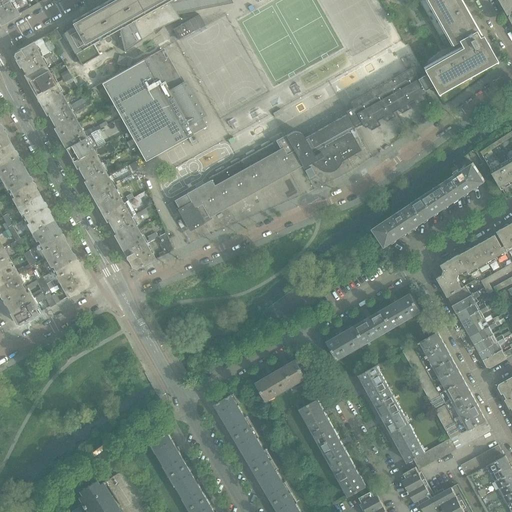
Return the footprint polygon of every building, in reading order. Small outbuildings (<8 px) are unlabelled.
[(11,0),(9,1),(8,0),(0,0),(0,22),(1,24),(18,14),(15,9),(18,7),(16,4),(23,0),(11,0)] [(233,3),(231,0),(108,0),(98,6),(72,20),(75,26),(63,33),(82,66),(82,65),(99,55),(93,44),(113,33),(132,22),(141,39),(140,39),(141,40),(154,31),(155,33),(159,29),(162,26),(180,18),(180,17),(179,17),(177,14),(233,3)] [(490,51),(461,0),(432,0),(457,42),(462,39),(466,47),(424,71),(426,74),(425,74),(426,74),(432,86),(433,85),(437,92),(488,63),(492,61),(486,51),(488,49),(489,51),(490,51)] [(511,0),(504,0),(501,2),(511,20),(511,0)] [(60,35),(56,29),(49,33),(53,41),(54,41),(60,37),(61,38),(60,35)] [(40,57),(54,50),(51,45),(42,50),(37,52),(35,48),(36,48),(35,45),(33,43),(33,42),(16,51),(14,52),(13,56),(14,58),(15,58),(20,67),(21,66),(26,74),(24,75),(28,82),(48,71),(40,57)] [(199,118),(161,50),(131,66),(126,69),(101,83),(145,161),(207,126),(202,117),(199,118)] [(124,66),(126,58),(119,56),(117,64),(124,66)] [(425,99),(422,95),(425,93),(426,93),(424,90),(432,86),(426,74),(418,79),(412,67),(350,102),(353,107),(346,111),(347,114),(354,127),(362,123),(364,127),(368,125),(370,130),(379,125),(377,120),(383,117),(385,121),(394,116),(392,112),(398,108),(400,113),(410,108),(407,103),(413,100),(416,104),(425,99)] [(70,75),(67,70),(60,74),(63,79),(70,75)] [(62,97),(52,78),(48,71),(28,82),(43,108),(62,97)] [(73,81),(70,76),(64,80),(67,85),(73,81)] [(72,115),(90,105),(93,93),(97,90),(95,87),(90,90),(85,102),(83,98),(68,106),(62,97),(43,108),(46,114),(48,113),(56,127),(54,128),(58,135),(77,124),(72,115)] [(289,171),(300,165),(301,164),(303,167),(313,161),(315,165),(317,168),(320,170),(323,171),(326,172),(329,172),(333,171),(336,169),(338,167),(340,164),(341,161),(347,157),(360,150),(349,130),(354,127),(347,114),(304,138),(302,135),(301,134),(299,132),(297,131),(294,131),(292,132),(285,136),(277,141),(278,143),(275,144),(274,141),(270,144),(268,141),(261,145),(262,148),(255,152),(253,149),(245,154),(247,157),(240,161),(238,158),(230,162),(232,165),(224,169),(223,166),(215,171),(217,173),(209,178),(210,181),(187,193),(175,200),(179,209),(179,210),(180,210),(189,228),(190,228),(190,229),(204,222),(202,218),(202,217),(201,217),(207,213),(208,214),(209,216),(289,171)] [(96,131),(108,125),(106,121),(94,128),(93,127),(85,131),(87,136),(88,135),(96,131)] [(93,151),(77,124),(58,135),(73,162),(93,151)] [(0,164),(17,155),(16,155),(17,153),(15,150),(14,150),(5,135),(6,134),(4,131),(3,131),(2,130),(0,130),(0,164)] [(107,177),(93,151),(73,162),(76,167),(78,167),(81,172),(86,181),(84,181),(88,188),(107,177)] [(28,176),(23,167),(20,161),(20,159),(19,157),(17,156),(17,155),(0,164),(0,177),(7,190),(8,189),(11,193),(31,181),(31,180),(31,179),(30,176),(28,176)] [(511,183),(511,165),(509,160),(500,165),(509,180),(511,184),(511,183)] [(385,247),(414,228),(485,181),(473,163),(372,228),(385,247)] [(511,184),(509,180),(500,165),(491,170),(502,190),(511,184)] [(311,167),(305,171),(309,179),(316,175),(311,167)] [(122,204),(107,177),(88,188),(103,215),(122,204)] [(43,202),(37,192),(34,187),(35,185),(33,182),(32,182),(31,181),(11,193),(13,197),(12,198),(21,215),(23,214),(25,218),(46,207),(45,206),(46,205),(44,202),(43,202)] [(136,216),(128,201),(127,201),(122,204),(103,215),(106,221),(108,220),(111,225),(116,234),(114,235),(118,241),(137,230),(131,219),(136,216)] [(177,212),(172,203),(167,205),(175,219),(180,216),(178,212),(177,212)] [(57,227),(52,218),(49,212),(49,211),(47,208),(46,208),(46,207),(25,218),(28,223),(26,224),(36,241),(38,240),(40,244),(60,233),(60,232),(60,231),(58,228),(57,227)] [(139,217),(147,212),(145,209),(137,213),(136,213),(137,216),(138,215),(139,217)] [(511,222),(497,231),(497,232),(508,251),(511,248),(511,222)] [(20,239),(12,226),(8,229),(15,241),(16,241),(20,239)] [(151,254),(137,230),(118,241),(132,266),(135,267),(154,259),(151,254)] [(158,237),(156,232),(147,237),(149,241),(156,238),(158,237)] [(71,253),(66,244),(63,238),(63,237),(62,234),(60,233),(40,244),(43,249),(41,250),(50,267),(52,266),(54,270),(74,258),(75,256),(73,253),(71,253)] [(174,251),(169,239),(166,233),(158,237),(156,238),(162,251),(158,253),(160,257),(174,251)] [(495,234),(478,244),(478,245),(489,264),(506,254),(495,234)] [(24,247),(20,239),(16,241),(18,245),(20,249),(24,247)] [(8,256),(4,248),(0,241),(0,266),(9,262),(6,257),(8,256)] [(478,244),(460,254),(460,255),(466,266),(471,274),(476,271),(489,264),(478,245),(478,244)] [(33,262),(27,252),(23,254),(29,264),(33,262)] [(443,274),(437,278),(448,296),(460,289),(457,285),(461,283),(458,279),(459,273),(463,271),(462,268),(466,266),(460,255),(460,254),(441,265),(444,270),(452,272),(451,276),(443,274)] [(88,282),(81,270),(78,264),(78,262),(76,260),(75,259),(74,258),(54,270),(57,275),(56,276),(60,284),(50,290),(52,293),(59,289),(59,290),(62,288),(67,297),(87,286),(88,282)] [(22,281),(18,274),(14,266),(12,267),(10,264),(9,262),(0,266),(0,293),(0,294),(1,297),(3,298),(3,299),(23,288),(20,282),(22,281)] [(19,273),(30,267),(29,265),(23,268),(22,267),(17,270),(19,273)] [(41,278),(36,269),(33,272),(37,280),(41,278)] [(50,290),(42,277),(41,278),(37,280),(44,293),(50,290)] [(39,312),(32,300),(32,299),(37,297),(42,294),(44,293),(37,280),(26,286),(28,288),(30,287),(31,288),(37,285),(40,289),(30,295),(28,291),(26,292),(23,288),(3,299),(4,300),(3,301),(5,304),(6,304),(9,310),(11,313),(10,313),(16,323),(19,324),(39,312)] [(460,289),(448,296),(453,305),(453,306),(472,295),(466,286),(465,286),(460,289)] [(55,303),(50,294),(52,293),(50,290),(44,293),(42,294),(45,298),(50,306),(55,303)] [(505,291),(498,294),(502,302),(509,298),(505,291)] [(457,313),(476,302),(477,302),(474,298),(480,295),(478,292),(472,295),(453,306),(457,313)] [(410,293),(394,303),(382,309),(393,327),(421,311),(410,293)] [(457,313),(461,320),(486,307),(484,303),(478,306),(476,302),(457,313)] [(461,320),(466,328),(485,318),(482,313),(490,309),(489,306),(486,307),(461,320)] [(499,320),(509,315),(505,308),(499,311),(501,315),(498,317),(499,320)] [(382,309),(367,318),(355,325),(365,344),(393,327),(382,309)] [(466,328),(470,336),(495,323),(491,315),(485,318),(466,328)] [(470,336),(475,345),(494,334),(491,330),(497,326),(500,324),(498,321),(495,323),(470,336)] [(355,325),(339,334),(327,341),(338,360),(365,344),(355,325)] [(494,334),(475,345),(479,352),(503,338),(510,334),(511,334),(509,331),(496,338),(494,334)] [(446,346),(438,332),(403,351),(411,365),(446,346)] [(503,338),(479,352),(483,360),(502,349),(500,345),(511,338),(510,334),(503,338)] [(502,349),(483,360),(487,366),(490,367),(511,354),(511,344),(510,346),(511,349),(504,353),(502,349)] [(452,358),(446,346),(411,365),(417,377),(452,358)] [(458,369),(452,358),(417,377),(423,388),(458,369)] [(296,359),(284,366),(283,367),(293,385),(307,378),(296,359)] [(375,404),(393,394),(377,365),(368,370),(359,375),(375,404)] [(293,385),(283,367),(269,375),(280,393),(293,385)] [(464,380),(458,369),(423,388),(429,399),(464,380)] [(280,393),(269,375),(256,382),(267,401),(280,393)] [(511,396),(511,377),(500,384),(500,387),(506,398),(507,397),(509,399),(511,396)] [(470,391),(464,380),(429,399),(435,410),(470,391)] [(470,391),(435,410),(443,425),(478,406),(470,391)] [(215,404),(221,415),(224,419),(223,420),(225,424),(226,423),(235,437),(251,427),(232,394),(225,398),(224,396),(217,400),(219,402),(215,404)] [(392,433),(409,423),(393,394),(375,404),(392,433)] [(334,428),(324,411),(317,399),(300,408),(317,438),(334,428)] [(478,406),(443,425),(451,439),(457,449),(463,446),(457,435),(462,433),(468,443),(492,430),(478,406)] [(409,423),(392,433),(408,462),(414,459),(419,456),(424,453),(425,453),(409,423)] [(246,455),(254,470),(271,460),(251,427),(235,437),(243,452),(242,452),(244,456),(246,455)] [(350,457),(341,441),(334,428),(317,438),(333,467),(350,457)] [(176,447),(168,432),(164,434),(163,432),(157,436),(158,438),(151,442),(171,475),(187,465),(179,451),(180,450),(178,446),(176,447)] [(463,446),(468,443),(462,433),(457,435),(463,446)] [(451,439),(446,442),(451,452),(457,449),(451,439)] [(446,442),(440,444),(446,455),(451,452),(446,442)] [(440,444),(435,447),(441,458),(446,455),(440,444)] [(484,453),(490,464),(504,456),(498,445),(484,453)] [(435,447),(430,450),(435,461),(441,458),(435,447)] [(430,450),(425,453),(424,453),(430,464),(435,461),(430,450)] [(424,453),(419,456),(425,467),(430,464),(424,453)] [(478,456),(484,467),(490,464),(484,453),(478,456)] [(511,511),(511,467),(505,455),(504,456),(490,464),(484,467),(479,470),(473,473),(467,476),(467,477),(473,483),(471,485),(477,491),(476,492),(481,498),(480,500),(485,506),(484,508),(486,511),(511,511)] [(425,467),(419,456),(414,459),(419,470),(425,467)] [(473,459),(479,470),(484,467),(478,456),(473,459)] [(366,487),(357,470),(350,457),(333,467),(349,496),(357,492),(366,487)] [(467,462),(473,473),(479,470),(473,459),(467,462)] [(254,470),(261,481),(263,484),(261,485),(263,489),(265,488),(273,503),(290,493),(271,460),(254,470)] [(473,473),(467,462),(461,465),(467,476),(473,473)] [(190,508),(206,498),(198,484),(199,483),(197,479),(196,480),(187,465),(171,475),(190,508)] [(439,511),(444,510),(435,493),(433,494),(421,471),(419,473),(416,467),(403,473),(404,474),(400,476),(417,507),(421,505),(424,511),(439,511)] [(72,511),(120,511),(101,482),(98,484),(95,480),(79,491),(82,495),(79,497),(83,504),(81,505),(82,506),(72,511)] [(473,511),(458,484),(444,491),(443,489),(435,493),(444,510),(444,511),(473,511)] [(387,511),(375,489),(372,491),(371,491),(360,498),(363,503),(360,505),(364,511),(387,511)] [(301,511),(290,493),(273,503),(278,511),(301,511)] [(192,511),(216,511),(215,511),(214,511),(206,498),(190,508),(192,511)] [(141,507),(144,511),(155,511),(149,501),(141,507)]
